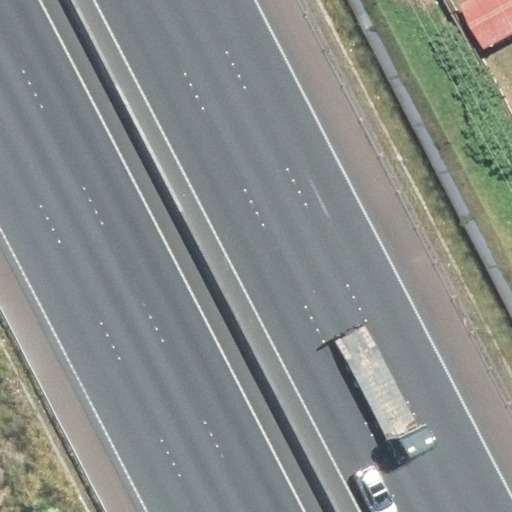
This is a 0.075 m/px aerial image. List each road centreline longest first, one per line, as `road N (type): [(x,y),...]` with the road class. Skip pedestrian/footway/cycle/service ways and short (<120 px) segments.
road 1 (motorway): [(163,0),(426,511)]
road 2 (motorway): [(224,511),(0,76)]
